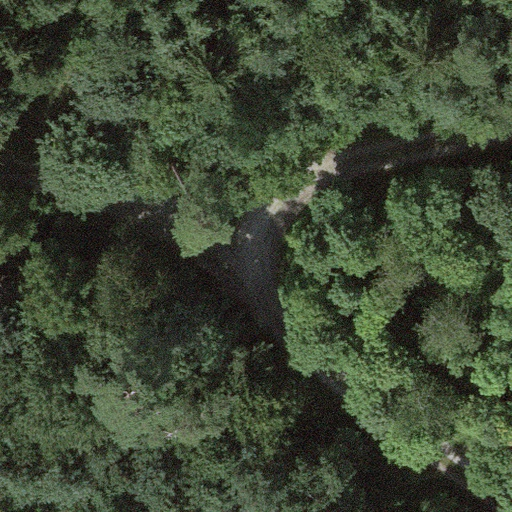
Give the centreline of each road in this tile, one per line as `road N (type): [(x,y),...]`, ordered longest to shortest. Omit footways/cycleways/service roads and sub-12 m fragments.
road 1 (track): [(511,508),(393,424),(237,286),(146,221),(0,165)]
road 2 (track): [(277,321),(262,278),(265,237),(288,199),(331,172),(511,130)]
road 3 (track): [(66,186),(138,197),(215,196),(331,172)]
